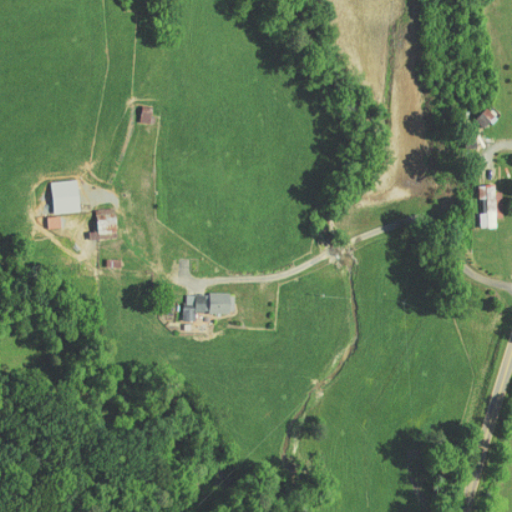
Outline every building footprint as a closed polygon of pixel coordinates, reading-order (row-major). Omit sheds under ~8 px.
[(141,99),(130,98),(128,115),(139,116),(141,99)] [(41,207),(67,206),(66,174),(40,174),(41,207)] [(468,221),(485,220),(483,177),(467,178),(467,193),(474,192),(475,206),(468,206),(468,221)] [(48,210),(35,211),(36,222),(49,221),(48,210)] [(217,306),(218,287),(173,286),(172,313),(183,314),(184,305),(217,306)]
